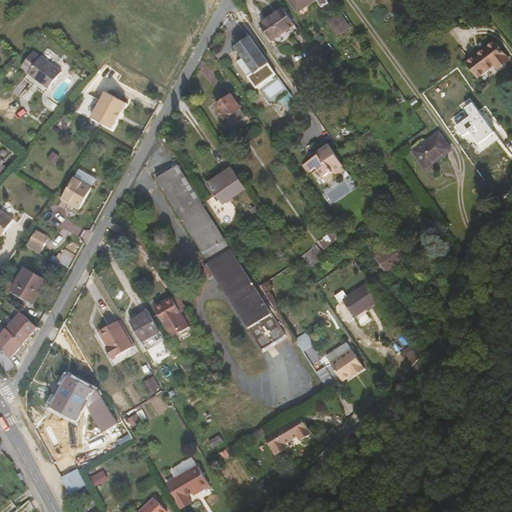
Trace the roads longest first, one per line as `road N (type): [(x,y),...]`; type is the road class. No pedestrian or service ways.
road 1 (residential): [(0,402),(227,0)]
road 2 (unknown): [(230,0),(316,116),(321,139)]
